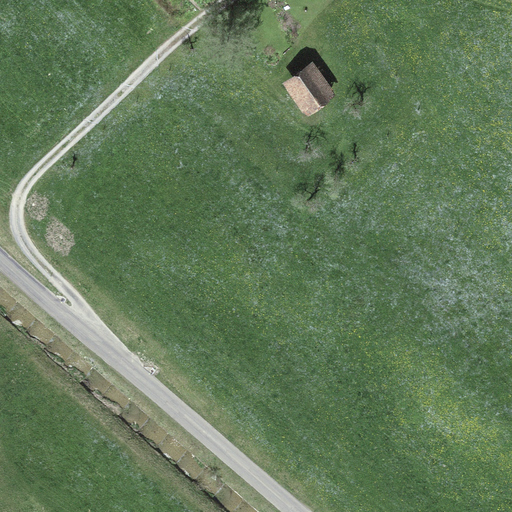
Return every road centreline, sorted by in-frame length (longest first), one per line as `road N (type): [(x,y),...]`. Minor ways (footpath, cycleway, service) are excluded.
road 1 (track): [(103,348),(74,299),(22,246),(12,209),(31,176),(228,0)]
road 2 (unclassified): [(292,511),(0,262)]
